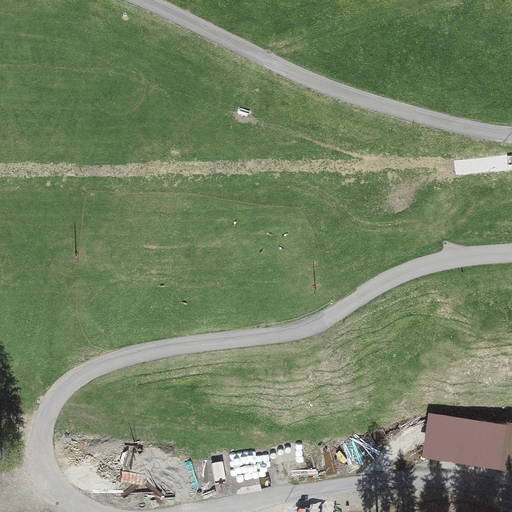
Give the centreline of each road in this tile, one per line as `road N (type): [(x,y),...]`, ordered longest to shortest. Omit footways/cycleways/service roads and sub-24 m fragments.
road 1 (residential): [(120,511),(78,503),(49,455),(49,427),(81,379),(179,350),(296,334),(379,280),(420,265),(511,258)]
road 2 (track): [(511,135),(377,112),(121,0)]
road 3 (residential): [(511,496),(423,478),(223,511)]
